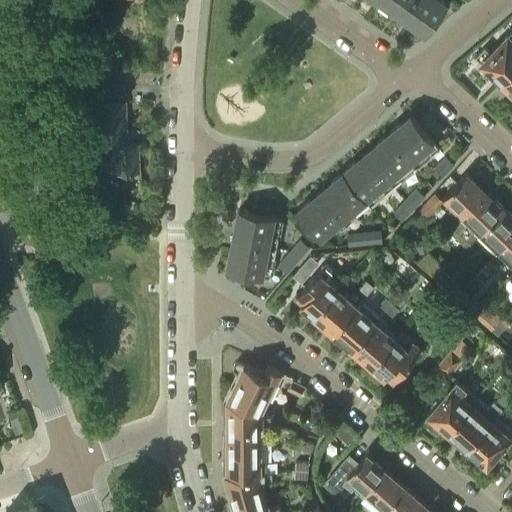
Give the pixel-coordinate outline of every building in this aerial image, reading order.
[(378,0),(401,15),(411,0),(378,0)] [(446,3),(441,0),(411,0),(401,15),(426,33),(446,3)] [(475,56),(502,81),(511,70),(511,31),(490,52),(485,47),(475,56)] [(81,79),(99,80),(100,59),(79,58),(77,79),(81,79)] [(511,70),(502,81),(510,90),(509,94),(511,96),(511,70)] [(80,93),(87,93),(95,94),(96,108),(101,108),(103,156),(108,155),(109,173),(137,171),(136,142),(125,143),(124,100),(123,100),(122,92),(102,93),(103,81),(99,80),(81,79),(80,93)] [(410,113),(387,133),(415,166),(439,147),(410,113)] [(393,185),(415,166),(387,133),(364,152),(393,185)] [(370,205),(393,185),(364,152),(342,171),(370,205)] [(446,155),(433,168),(442,175),(454,163),(446,155)] [(347,224),(370,205),(342,171),(319,190),(347,224)] [(447,213),(455,220),(485,190),(466,171),(443,196),(453,206),(447,213)] [(405,199),(413,207),(425,194),(417,187),(405,199)] [(324,243),(347,224),(319,190),(296,209),(324,243)] [(504,207),(485,190),(455,220),(448,228),(454,234),(458,231),(469,242),(480,231),(481,232),(504,207)] [(435,192),(418,210),(426,217),(443,200),(435,192)] [(401,220),(413,207),(405,199),(393,212),(401,220)] [(511,235),(511,215),(504,207),(481,232),(499,250),(511,235)] [(279,216),(274,215),(238,208),(232,238),(273,246),(279,216)] [(381,229),(364,231),(365,243),(382,241),(381,229)] [(348,244),(365,243),(364,231),(347,233),(348,244)] [(511,235),(499,250),(511,262),(511,235)] [(273,246),(232,238),(226,268),(267,276),(273,246)] [(289,251),(298,259),(309,246),(300,238),(289,251)] [(287,272),(298,259),(289,251),(278,264),(287,272)] [(436,261),(427,272),(436,279),(445,270),(436,261)] [(300,304),(312,315),(338,287),(326,277),(331,271),(325,265),(326,264),(324,262),(295,295),(302,301),(300,304)] [(302,282),(309,273),(301,266),(294,275),(302,282)] [(373,267),(366,275),(374,282),(382,274),(373,267)] [(454,280),(445,271),(437,279),(446,288),(454,280)] [(358,288),(366,294),(373,285),(366,279),(358,288)] [(455,297),(462,289),(455,282),(448,290),(455,297)] [(349,297),(338,287),(312,315),(332,331),(360,300),(352,293),(349,297)] [(371,309),(379,316),(379,317),(385,311),(384,310),(392,301),(392,302),(398,295),(391,289),(385,296),(379,303),(377,302),(371,309)] [(467,294),(462,289),(455,297),(460,301),(467,294)] [(398,295),(392,302),(392,301),(384,310),(385,311),(391,316),(404,301),(398,295)] [(343,341),(351,348),(379,316),(371,309),(360,300),(332,331),(334,333),(331,336),(341,344),(343,341)] [(472,313),(492,330),(502,318),(496,312),(494,314),(481,303),(472,313)] [(447,332),(457,341),(459,340),(474,322),(463,312),(447,332)] [(387,324),(379,317),(379,316),(351,348),(371,365),(396,337),(384,327),(387,324)] [(503,317),(502,318),(492,330),(497,335),(509,322),(503,317)] [(396,337),(371,365),(384,377),(386,374),(393,380),(422,346),(420,344),(419,345),(412,340),(407,346),(396,337)] [(467,347),(459,340),(457,341),(451,347),(435,365),(448,377),(463,358),(460,355),(467,347)] [(240,373),(234,386),(264,400),(274,380),(276,382),(280,372),(265,365),(263,369),(255,365),(254,367),(243,362),(239,361),(237,361),(236,361),(234,363),(233,364),(233,368),(234,370),(236,371),(240,373)] [(300,395),(304,385),(304,384),(292,379),(287,389),(300,395)] [(447,430),(471,402),(476,397),(457,380),(428,413),(447,430)] [(227,423),(271,423),(270,414),(259,413),(259,411),(264,400),(234,386),(227,399),(227,423)] [(495,401),(502,407),(509,399),(503,392),(495,401)] [(483,412),(471,402),(447,430),(449,432),(449,435),(455,441),(458,439),(467,447),(491,419),(491,420),(502,407),(495,401),(493,400),(483,412)] [(311,426),(321,434),(326,428),(316,419),(311,426)] [(491,419),(467,447),(486,464),(510,436),(511,434),(511,427),(507,423),(502,429),(491,420),(491,419)] [(19,422),(11,425),(14,434),(22,431),(19,422)] [(227,423),(227,447),(259,447),(259,434),(271,434),(271,423),(227,423)] [(298,447),(311,451),(314,443),(301,439),(298,447)] [(259,447),(227,447),(227,471),(226,471),(270,471),(270,461),(259,461),(259,447)] [(363,493),(366,490),(385,468),(366,451),(350,469),(342,462),(324,482),(334,490),(340,484),(347,490),(352,484),(363,493)] [(295,470),(308,471),(308,462),(295,461),(295,470)] [(404,485),(385,468),(366,490),(363,493),(383,510),(404,485)] [(307,479),(308,471),(295,470),(294,478),(307,479)] [(272,478),(270,471),(226,471),(225,472),(233,502),(265,494),(261,481),(272,478)] [(384,511),(416,511),(425,502),(404,485),(383,510),(384,511)] [(235,511),(281,511),(279,504),(268,507),(265,494),(233,502),(235,511)] [(305,508),(316,501),(312,494),(301,500),(305,508)] [(314,511),(321,508),(316,501),(305,508),(307,511),(314,511)] [(436,511),(425,502),(416,511),(436,511)]
